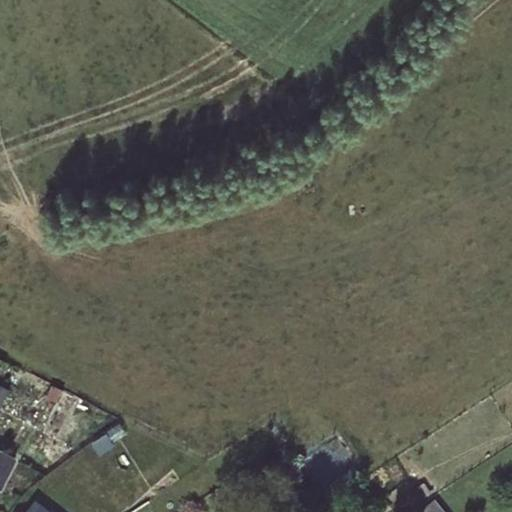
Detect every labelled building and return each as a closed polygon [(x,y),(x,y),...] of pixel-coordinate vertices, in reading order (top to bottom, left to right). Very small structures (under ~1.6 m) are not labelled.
[(62,391),(50,384),(45,396),(56,402),(41,431),(55,438),(74,401),(61,394),(62,391)] [(0,406),(9,390),(0,385),(0,406)] [(0,482),(17,457),(0,448),(0,482)] [(52,511),(35,498),(23,511),(52,511)] [(444,511),(434,499),(422,510),(423,511),(444,511)]
